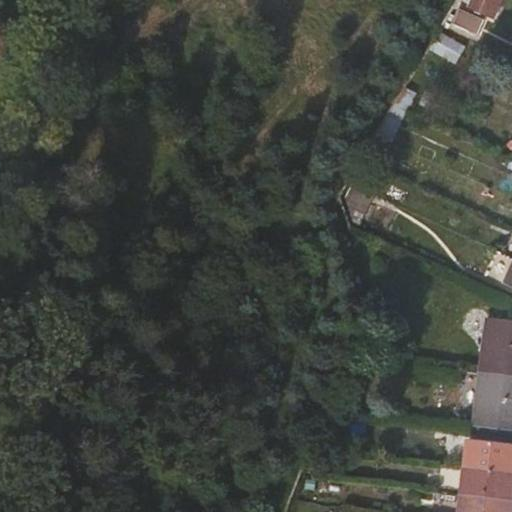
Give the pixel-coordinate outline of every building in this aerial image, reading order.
[(471,0),(467,11),(490,21),(498,0),(471,0)] [(481,24),(456,13),(449,29),(474,40),(481,24)] [(453,68),(462,53),(436,37),(428,53),(453,68)] [(511,377),(511,321),(488,319),(482,374),(511,377)] [(511,432),(511,377),(482,374),(475,428),(511,432)] [(511,473),(511,447),(469,441),(466,468),(511,473)] [(511,500),(511,473),(466,468),(463,494),(511,500)] [(511,511),(511,500),(463,494),(460,511),(511,511)]
